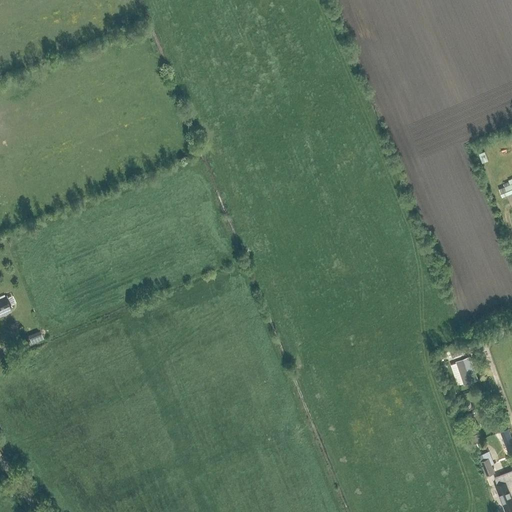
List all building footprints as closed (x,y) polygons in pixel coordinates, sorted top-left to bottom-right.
[(502,198),(511,193),(511,178),(508,180),(509,181),(503,184),(504,186),(498,189),(502,198)] [(7,296),(0,298),(0,312),(12,307),(7,296)] [(41,332),(29,336),(31,343),(43,339),(41,332)] [(451,358),(457,356),(455,349),(449,351),(451,358)] [(462,384),(477,379),(469,356),(454,360),(462,384)] [(485,475),(489,487),(496,485),(505,510),(511,507),(511,485),(510,480),(503,482),(501,476),(496,478),(492,465),(494,464),(488,451),(482,453),(477,455),(485,475)]
